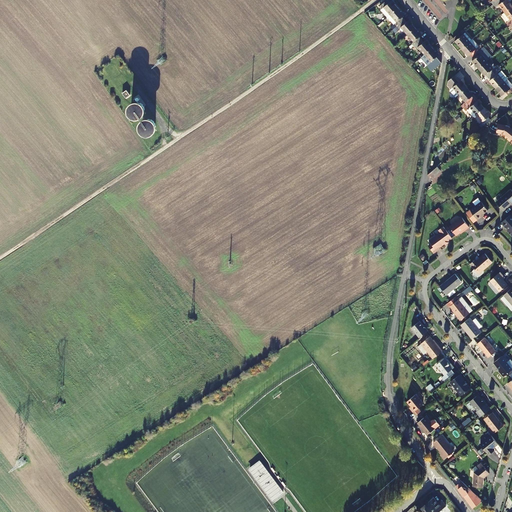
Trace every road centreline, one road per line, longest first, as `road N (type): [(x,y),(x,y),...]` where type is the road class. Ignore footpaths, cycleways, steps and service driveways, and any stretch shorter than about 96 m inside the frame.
road 1 (track): [(376,0),(0,254)]
road 2 (unclassified): [(447,49),(405,274)]
road 3 (unclassified): [(405,274),(388,389),(435,482)]
road 4 (residential): [(511,408),(427,303),(425,281)]
